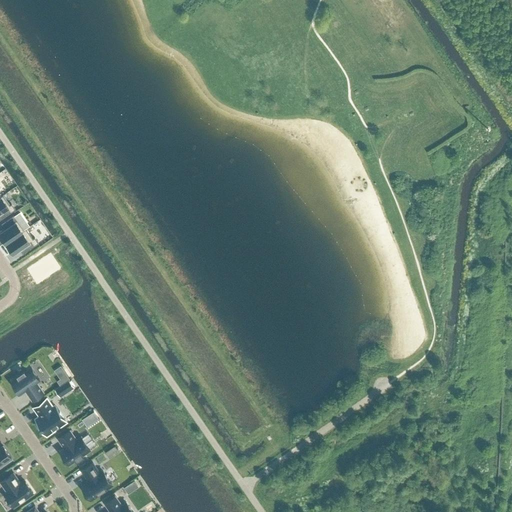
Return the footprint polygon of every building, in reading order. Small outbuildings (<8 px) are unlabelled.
[(2,194),(0,195),(0,216),(1,217),(14,208),(10,202),(8,204),(2,194)] [(0,235),(4,242),(23,229),(13,214),(3,221),(6,226),(0,229),(0,235)] [(25,227),(23,229),(4,242),(11,252),(20,246),(24,251),(37,241),(34,236),(32,237),(25,227)] [(40,379),(31,366),(25,371),(24,369),(17,374),(18,376),(12,380),(20,393),(25,389),(32,399),(43,391),(37,382),(40,379)] [(69,378),(62,383),(67,390),(74,385),(69,378)] [(46,398),(34,406),(41,415),(36,419),(40,425),(41,427),(42,427),(46,433),(56,426),(55,424),(64,417),(56,405),(52,408),(46,398)] [(87,425),(91,422),(86,415),(82,418),(87,425)] [(70,429),(58,437),(64,447),(60,450),(69,463),(76,459),(76,460),(83,455),(83,454),(90,449),(81,435),(76,438),(70,429)] [(0,466),(12,458),(3,444),(0,446),(0,466)] [(109,457),(114,453),(110,447),(105,451),(109,457)] [(93,462),(82,469),(91,482),(83,487),(91,498),(112,483),(103,469),(100,472),(93,462)] [(13,472),(1,480),(8,491),(5,493),(13,505),(33,492),(25,480),(19,484),(17,481),(18,480),(13,472)] [(114,494),(103,502),(110,511),(107,511),(132,511),(125,500),(120,503),(114,494)]
